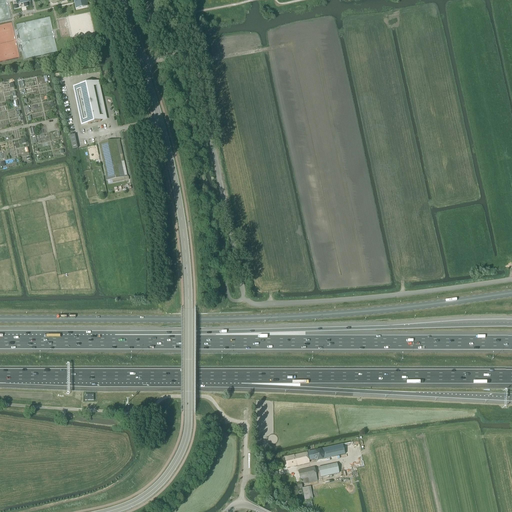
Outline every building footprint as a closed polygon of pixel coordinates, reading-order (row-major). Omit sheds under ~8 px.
[(80,87),(74,89),(81,123),(87,122),(88,125),(100,122),(100,120),(106,118),(98,83),(92,85),(92,82),(79,85),(80,87)] [(107,181),(127,176),(124,162),(123,157),(119,158),(119,156),(123,155),(122,155),(121,148),(119,141),(120,141),(120,140),(99,145),(107,181)] [(308,455),(310,461),(314,460),(316,461),(344,455),(342,445),(308,453),(308,455)] [(308,461),(310,461),(308,455),(307,456),(307,453),(293,456),(294,456),(284,458),(287,469),(309,464),(308,461)] [(318,468),(320,478),(339,474),(337,464),(318,468)] [(317,482),(314,468),(298,471),(300,480),(301,483),(296,484),(297,490),(302,489),(302,488),(301,485),(317,482)] [(305,500),(313,498),(311,486),(302,488),(305,500)]
